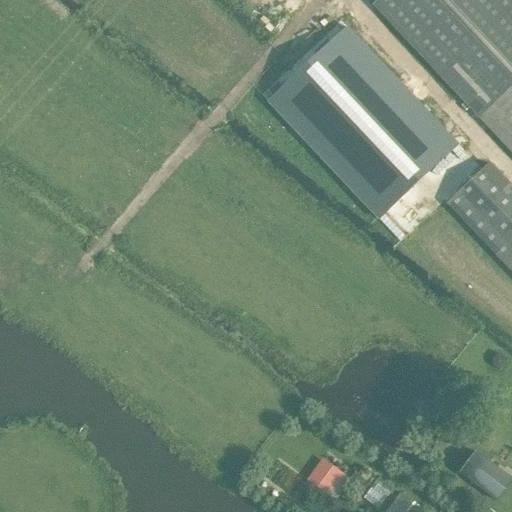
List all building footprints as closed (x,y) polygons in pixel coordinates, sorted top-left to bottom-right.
[(511,0),(377,0),(374,4),(480,117),(511,151),(511,0)] [(385,229),(464,155),(351,34),(272,107),(385,229)] [(448,203),(511,270),(511,200),(483,170),(448,203)] [(460,472),(497,500),(511,480),(511,479),(476,452),(460,472)] [(311,483),(325,493),(339,473),(325,463),(311,483)] [(427,511),(401,492),(385,511),(427,511)]
